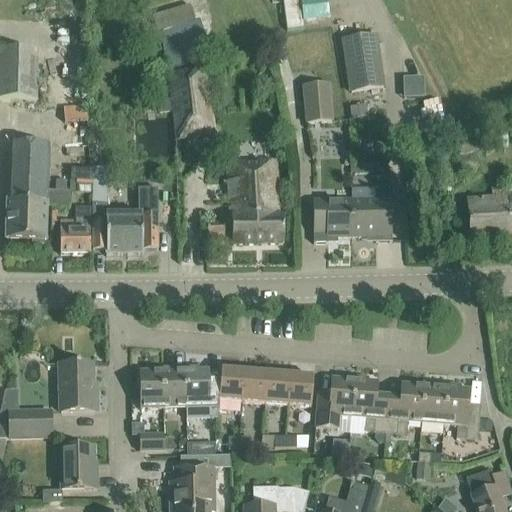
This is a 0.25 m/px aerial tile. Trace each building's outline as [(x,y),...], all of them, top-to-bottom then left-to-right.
[(179,10),(154,18),(157,34),(159,34),(166,72),(208,64),(204,28),(195,29),(190,7),(179,10)] [(352,94),(384,89),(375,38),(344,43),(352,94)] [(0,52),(0,102),(25,103),(37,104),(39,53),(0,52)] [(176,142),(214,138),(205,71),(168,75),(176,142)] [(307,126),(332,125),(329,86),(305,88),(307,126)] [(87,107),(64,109),(65,124),(72,124),(88,122),(87,107)] [(47,209),(62,210),(70,210),(70,193),(67,193),(67,182),(56,182),(56,193),(48,193),(50,147),(9,146),(5,241),(46,243),(47,209)] [(283,246),(282,226),(282,217),(277,217),(276,164),(231,166),(232,247),(283,246)] [(365,164),(350,165),(350,176),(365,175),(365,164)] [(158,252),(158,233),(157,191),(139,192),(139,217),(108,217),(108,187),(107,170),(97,170),(97,169),(90,170),(92,188),(93,253),(106,253),(106,258),(108,258),(108,257),(120,257),(120,258),(129,258),(129,257),(141,257),(143,258),(143,253),(158,252)] [(511,244),(511,187),(491,190),(492,200),(466,203),(470,243),(511,241),(511,245),(511,244)] [(392,244),(391,224),(391,202),(390,190),(376,190),(377,201),(351,202),(352,240),(376,239),(376,244),(392,244)] [(352,240),(351,202),(326,202),(326,203),(313,203),(313,246),(328,245),(328,240),(352,240)] [(73,222),(60,222),(60,256),(90,256),(90,236),(90,222),(90,218),(90,210),(73,210),(73,218),(73,222)] [(223,223),(206,224),(208,241),(225,240),(223,223)] [(76,365),(76,366),(60,366),(61,414),(96,414),(96,395),(92,395),(92,366),(79,366),(79,365),(76,365)] [(185,409),(184,369),(171,370),(171,373),(163,373),(163,370),(161,370),(163,410),(185,409)] [(217,403),(219,375),(209,375),(209,372),(199,372),(199,369),(184,369),(185,409),(186,422),(217,420),(217,408),(217,403)] [(163,410),(161,370),(148,370),(148,373),(139,374),(140,411),(163,410)] [(242,404),(245,374),(221,372),(221,375),(219,375),(217,403),(242,404)] [(265,406),(267,376),(245,374),(242,404),(265,406)] [(288,408),(290,378),(267,376),(265,406),(288,408)] [(313,380),(290,378),(288,408),(311,410),(313,380)] [(351,420),(354,379),(341,378),(340,381),(331,381),(330,396),(318,395),(315,430),(327,431),(339,432),(340,419),(351,420)] [(368,381),(354,379),(351,420),(366,421),(365,434),(377,435),(376,443),(384,444),(384,435),(385,435),(388,405),(376,404),(378,384),(368,384),(368,381)] [(421,425),(424,385),(410,384),(410,387),(401,386),(399,406),(388,405),(385,435),(407,437),(409,424),(421,425)] [(444,427),(447,387),(424,385),(421,425),(444,427)] [(461,388),(447,387),(444,427),(458,428),(457,442),(478,443),(480,412),(469,411),(470,392),(461,391),(461,388)] [(51,414),(8,415),(2,415),(0,424),(0,442),(52,440),(51,414)] [(165,453),(164,440),(164,437),(139,437),(140,453),(165,453)] [(308,437),(284,438),(284,450),(307,449),(308,437)] [(284,450),(284,438),(272,438),(273,450),(284,450)] [(238,451),(238,439),(227,439),(227,451),(238,451)] [(249,439),(238,439),(238,451),(250,450),(249,439)] [(173,452),(173,440),(164,440),(165,453),(173,452)] [(74,448),(59,449),(61,492),(61,493),(62,493),(98,492),(97,476),(95,476),(94,448),(74,448)] [(182,459),(182,471),(202,470),(202,458),(182,459)] [(175,511),(209,511),(209,501),(214,501),(213,470),(202,470),(182,471),(175,471),(175,485),(170,485),(170,502),(175,502),(175,511)] [(503,474),(492,478),(490,474),(491,474),(491,472),(466,481),(471,498),(476,511),(503,511),(500,501),(511,497),(503,474)] [(362,511),(367,496),(369,489),(351,484),(346,504),(328,499),(324,511),(362,511)] [(303,511),(308,500),(309,495),(293,491),(278,491),(278,490),(253,490),(253,509),(244,509),(243,511),(275,511),(276,511),(280,511),(284,511),(303,511)]
